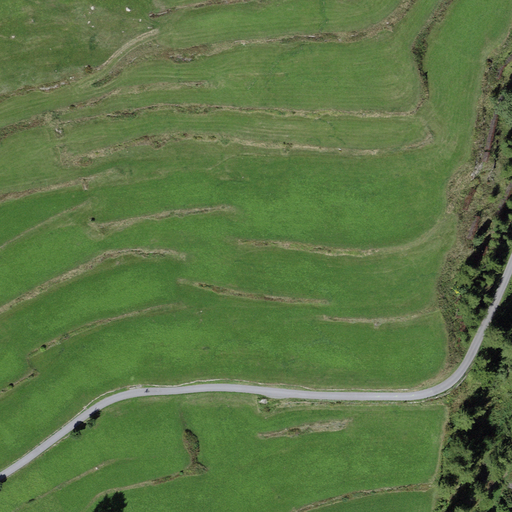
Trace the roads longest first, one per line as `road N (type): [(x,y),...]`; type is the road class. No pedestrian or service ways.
road 1 (unclassified): [(0,474),(124,392),(221,380),(405,390),(445,382),(467,358),(511,253)]
road 2 (track): [(0,107),(78,85),(163,31)]
